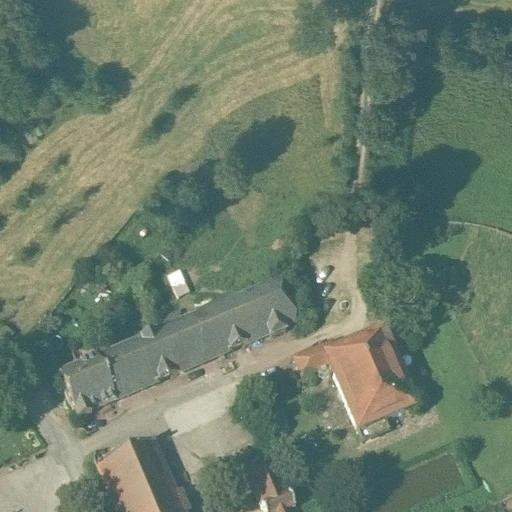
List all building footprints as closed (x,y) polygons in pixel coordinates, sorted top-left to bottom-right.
[(278,283),(97,362),(115,403),(296,325),(278,283)] [(334,357),(324,361),(328,372),(356,438),(416,414),(383,337),(334,357)] [(331,349),(293,365),(301,383),(328,372),(324,361),(334,357),(331,349)] [(97,362),(57,379),(75,421),(115,403),(97,362)] [(182,511),(156,447),(98,471),(115,511),(182,511)] [(293,511),(270,458),(244,470),(261,511),(293,511)]
